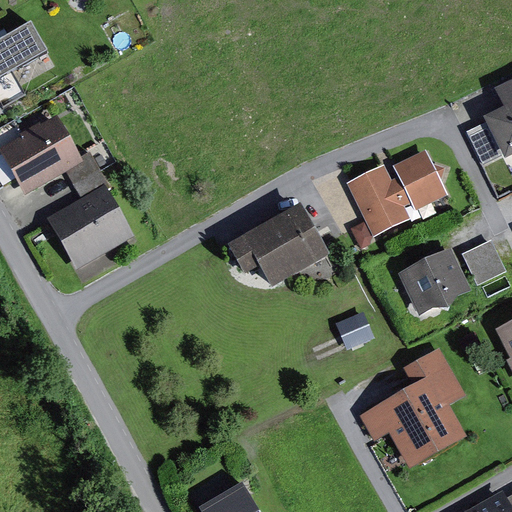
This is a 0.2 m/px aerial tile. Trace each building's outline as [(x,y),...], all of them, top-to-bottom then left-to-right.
[(0,85),(52,56),(35,27),(0,46),(0,85)] [(511,113),(491,122),(511,169),(511,84),(501,90),(511,113)] [(88,166),(61,118),(3,151),(30,199),(88,166)] [(450,198),(430,157),(394,175),(390,166),(351,186),(379,242),(418,223),(413,217),(450,198)] [(139,241),(110,188),(50,221),(80,274),(139,241)] [(335,261),(306,207),(231,248),(248,279),(265,270),(277,292),(335,261)] [(511,275),(511,274),(497,243),(468,257),(484,289),(511,275)] [(477,296),(456,253),(404,278),(425,321),(477,296)] [(366,311),(340,323),(351,350),(378,339),(366,311)] [(511,323),(499,330),(511,355),(511,323)] [(474,399),(446,348),(409,368),(419,386),(366,415),(380,440),(395,432),(414,468),(473,436),(457,408),(474,399)] [(262,511),(246,483),(232,491),(202,508),(204,511),(262,511)] [(511,511),(511,496),(510,493),(475,511),(511,511)]
